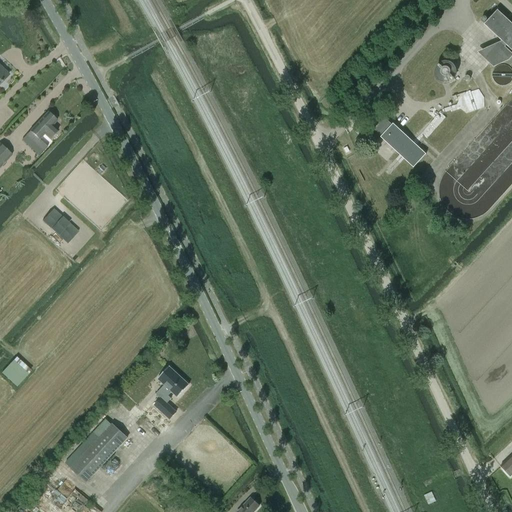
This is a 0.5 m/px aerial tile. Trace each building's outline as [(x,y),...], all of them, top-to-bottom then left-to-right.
[(502,41),(478,53),(494,67),(509,61),(511,57),(511,53),(505,47),(507,45),(511,50),(511,23),(498,10),(484,25),(502,41)] [(435,69),(435,72),(435,74),(435,76),(436,78),(437,80),(439,81),(440,82),(443,83),(444,84),(445,84),(447,84),(450,83),(451,85),(454,82),(453,81),(455,79),(456,77),(456,76),(457,73),(457,71),(457,70),(456,68),(455,67),(454,65),(452,63),(449,62),(447,62),(444,62),(442,62),(440,63),(438,64),(437,66),(436,68),(435,69)] [(0,67),(0,84),(8,75),(0,67)] [(462,94),(469,113),(486,106),(480,88),(462,94)] [(48,113),(26,136),(43,152),(48,147),(45,145),(40,140),(44,135),(49,140),(58,131),(52,126),(57,121),(48,113)] [(385,118),(375,129),(382,136),(381,137),(414,168),(426,154),(393,124),(392,125),(385,118)] [(0,143),(0,168),(12,155),(0,143)] [(54,209),(42,221),(67,244),(79,232),(54,209)] [(16,357),(1,373),(17,387),(32,371),(16,357)] [(178,397),(189,385),(169,367),(158,379),(166,386),(157,395),(162,400),(156,407),(171,420),(177,413),(168,404),(172,400),(169,397),(173,393),(178,397)] [(113,424),(71,469),(86,483),(128,438),(113,424)] [(511,456),(501,466),(510,476),(511,474),(511,456)] [(253,511),(259,506),(251,499),(238,511),(253,511)]
